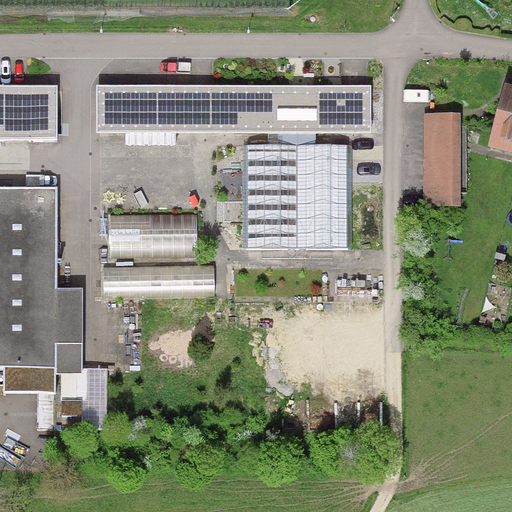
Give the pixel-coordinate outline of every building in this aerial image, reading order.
[(511,84),(505,82),(488,145),(511,151),(511,84)] [(56,87),(0,87),(0,143),(56,143),(56,87)] [(371,88),(96,89),(97,135),(277,134),(277,149),(242,149),(243,252),(348,251),(347,147),(317,147),(317,138),(371,138),(371,88)] [(423,113),(424,204),(462,204),(461,112),(423,113)] [(57,191),(0,190),(0,373),(3,373),(2,398),(37,398),(55,398),(55,378),(59,378),(80,378),(80,370),(81,292),(56,292),(57,191)] [(196,214),(110,215),(111,258),(197,257),(196,214)] [(213,265),(103,268),(104,301),(214,298),(213,265)] [(261,337),(244,338),(246,363),(263,361),(261,337)] [(80,378),(59,378),(58,421),(82,421),(82,403),(88,403),(88,370),(80,370),(80,378)] [(55,398),(37,398),(37,432),(54,432),(55,398)]
